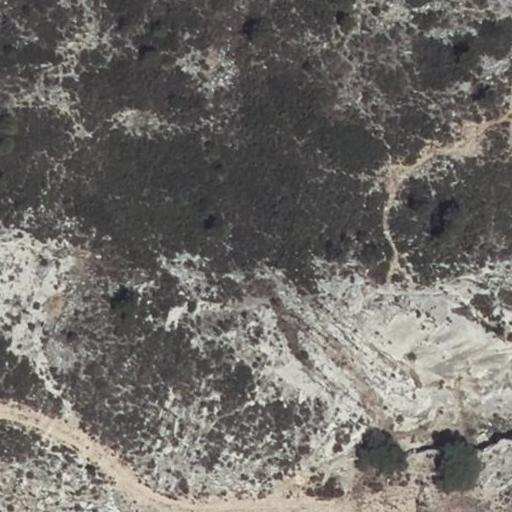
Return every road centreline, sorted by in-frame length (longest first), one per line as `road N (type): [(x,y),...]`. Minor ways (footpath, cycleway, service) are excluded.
road 1 (track): [(0,413),(69,436),(138,496),(182,511)]
road 2 (track): [(234,511),(409,505),(433,511)]
